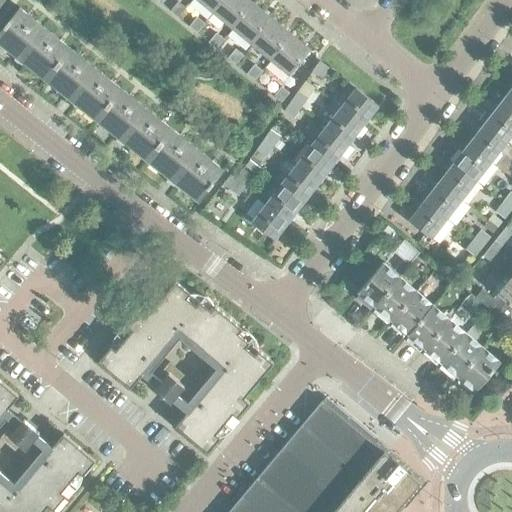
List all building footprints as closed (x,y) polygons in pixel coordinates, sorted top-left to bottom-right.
[(198,0),(214,12),(223,0),(198,0)] [(233,28),(254,3),(250,0),(223,0),(214,12),(233,28)] [(171,11),(179,18),(186,8),(179,2),(171,11)] [(252,44),(273,19),(254,3),(233,28),(252,44)] [(69,47),(47,29),(19,7),(0,31),(0,42),(44,78),(69,47)] [(190,27),(198,33),(205,24),(198,18),(190,27)] [(271,60),(292,34),(273,19),(252,44),(271,60)] [(209,42),(217,49),(224,40),(217,33),(209,42)] [(316,57),(310,52),(312,51),(292,34),(271,60),(291,76),(292,75),(297,79),(303,71),(298,67),(303,62),(309,66),(316,57)] [(121,88),(99,70),(69,47),(44,78),(96,119),(121,88)] [(228,59),(236,65),(244,56),(236,49),(228,59)] [(322,78),(330,68),(320,61),(313,71),(322,78)] [(248,74),(255,81),(263,71),(255,65),(248,74)] [(282,102),(290,93),(282,87),(274,96),(282,102)] [(172,129),(150,111),(121,88),(96,119),(148,160),(172,129)] [(341,107),(363,125),(378,105),(356,88),(341,107)] [(511,117),(511,89),(498,107),(511,117)] [(292,101),(302,108),(309,98),(299,91),(292,101)] [(295,118),(302,108),(292,101),(285,111),(295,118)] [(348,144),(363,125),(341,107),(326,126),(348,144)] [(506,143),(511,135),(511,117),(498,107),(483,126),(506,143)] [(265,140),(274,147),(282,137),(278,134),(284,125),(279,121),(265,140)] [(334,163),(348,144),(326,126),(311,145),(334,163)] [(491,162),(506,143),(483,126),(469,145),(491,162)] [(224,170),(202,152),(172,129),(148,160),(199,201),(224,170)] [(267,157),(274,147),(265,140),(257,150),(267,157)] [(319,182),(334,163),(311,145),(296,164),(319,182)] [(476,181),(491,162),(469,145),(454,164),(476,181)] [(304,201),(319,182),(296,164),(281,183),(304,201)] [(461,200),(476,181),(454,164),(439,183),(461,200)] [(237,179),(246,186),(253,177),(243,170),(237,179)] [(239,196),(246,186),(237,179),(230,189),(227,188),(221,196),(231,204),(238,195),(239,196)] [(290,220),(304,201),(281,183),(267,202),(290,220)] [(447,219),(461,200),(439,183),(424,201),(447,219)] [(511,209),(511,193),(511,192),(503,202),(511,209)] [(432,238),(447,219),(424,201),(409,221),(432,238)] [(275,239),(290,220),(267,202),(252,221),(275,239)] [(505,220),(511,210),(511,209),(503,202),(496,212),(505,220)] [(495,241),(502,247),(511,234),(511,227),(508,224),(495,241)] [(489,239),(490,237),(481,230),(473,240),(483,247),(489,239)] [(476,257),(483,247),(473,240),(466,249),(476,257)] [(491,262),(502,247),(495,241),(483,256),(491,262)] [(374,307),(400,276),(383,262),(357,292),(374,307)] [(391,321),(417,290),(400,276),(374,307),(391,321)] [(511,279),(511,278),(498,294),(499,295),(501,296),(490,309),(511,326),(511,279)] [(178,331),(179,330),(215,360),(225,368),(224,369),(224,370),(219,376),(218,376),(200,398),(176,426),(208,452),(220,438),(216,434),(233,414),(237,417),(250,403),(244,398),(274,363),(259,350),(255,355),(246,347),(250,343),(239,333),(242,329),(215,306),(211,310),(200,301),(196,306),(187,298),(191,293),(176,281),(147,316),(141,311),(129,326),(133,330),(116,350),(112,346),(99,361),(131,388),(173,338),(172,338),(178,331)] [(408,335),(434,305),(417,290),(391,321),(408,335)] [(425,349),(451,319),(434,305),(408,335),(425,349)] [(442,363),(467,333),(451,319),(425,349),(442,363)] [(458,378),(484,347),(467,333),(442,363),(458,378)] [(484,347),(458,378),(475,392),(501,361),(484,347)] [(185,386),(169,373),(155,389),(171,402),(185,386)] [(22,483),(23,484),(17,491),(16,492),(0,478),(0,418),(19,396),(0,380),(0,511),(42,511),(48,505),(54,510),(66,496),(62,492),(79,472),(83,475),(96,461),(64,434),(22,483)] [(327,511),(337,501),(359,475),(380,449),(380,448),(336,411),(322,399),(227,511),(327,511)] [(10,436),(26,449),(40,432),(24,419),(10,436)] [(349,511),(395,511),(398,508),(420,482),(380,449),(337,501),(349,511)] [(349,511),(337,501),(327,511),(349,511)]
